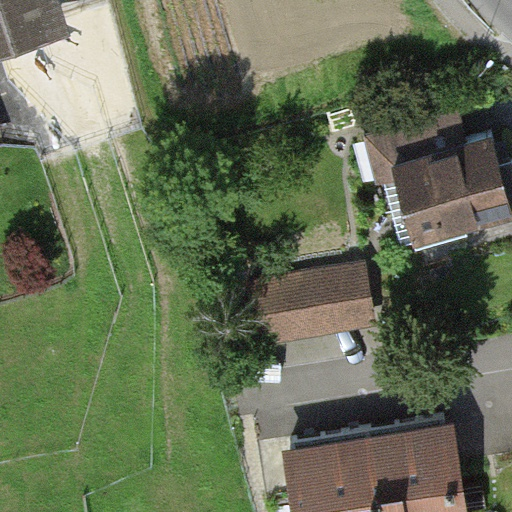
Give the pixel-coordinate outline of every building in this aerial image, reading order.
[(0,0),(0,38),(74,12),(69,0),(0,0)] [(466,216),(511,204),(511,155),(501,159),(494,130),(466,137),(458,111),(372,134),(383,172),(399,168),(418,239),(469,225),(466,216)] [(260,332),(375,312),(366,262),(252,281),(260,332)] [(382,511),(460,511),(445,412),(369,424),(382,511)] [(304,511),(382,511),(369,424),(292,437),(304,511)]
